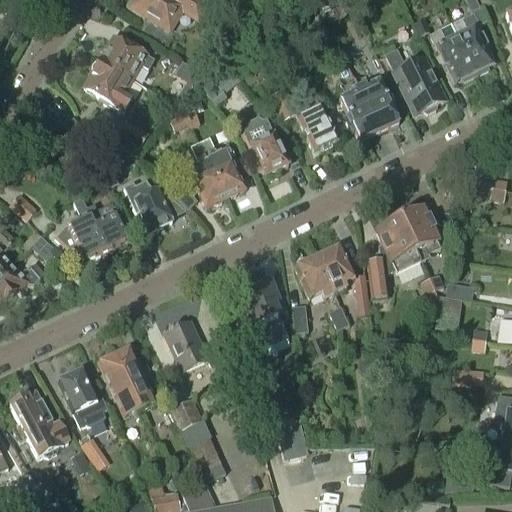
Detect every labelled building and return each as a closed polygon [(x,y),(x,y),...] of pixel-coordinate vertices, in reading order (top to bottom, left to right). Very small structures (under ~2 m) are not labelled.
[(136,0),(130,10),(168,34),(180,14),(196,24),(205,10),(188,0),(136,0)] [(462,0),(470,17),(479,13),(472,0),(462,0)] [(495,5),(493,0),(477,0),(481,11),(495,5)] [(326,3),(319,7),(322,13),(329,10),(326,3)] [(478,33),(472,20),(464,24),(463,22),(450,28),(456,42),(475,80),(487,74),(486,72),(494,69),(476,33),(478,33)] [(423,25),(413,30),(419,42),(429,37),(423,25)] [(475,80),(456,42),(450,28),(436,35),(437,37),(429,41),(435,54),(437,53),(454,87),(461,84),(462,86),(475,80)] [(101,63),(99,66),(131,84),(139,71),(146,75),(152,65),(144,61),(132,53),(131,55),(112,44),(106,54),(102,55),(100,59),(101,63)] [(248,90),(264,80),(247,54),(231,65),(248,90)] [(408,70),(402,69),(395,55),(384,61),(415,120),(422,116),(426,118),(435,114),(436,109),(443,105),(422,63),(408,70)] [(99,66),(98,68),(94,69),(92,70),(91,76),(92,78),(83,93),(115,112),(122,116),(130,103),(122,98),(131,84),(99,66)] [(194,93),(202,80),(182,67),(173,80),(194,93)] [(200,94),(214,110),(225,101),(221,97),(238,83),(228,71),(200,94)] [(385,102),(377,85),(357,95),(379,138),(398,128),(393,117),(396,116),(389,101),(385,102)] [(379,138),(357,95),(338,104),(347,121),(344,122),(351,137),(354,136),(359,147),(379,138)] [(282,127),(294,122),(283,97),(271,102),(282,127)] [(200,127),(193,111),(184,115),(191,131),(200,127)] [(314,159),(337,147),(320,112),(296,124),(314,159)] [(49,141),(60,133),(49,118),(38,127),(49,141)] [(262,125),(258,122),(245,128),(245,134),(243,135),(264,182),(266,181),(270,185),(277,181),(277,176),(287,171),(265,124),(262,125)] [(92,169),(102,160),(73,123),(62,131),(92,169)] [(139,153),(147,140),(126,127),(118,140),(139,153)] [(213,156),(208,144),(198,148),(224,203),(244,194),(231,165),(234,164),(227,149),(213,156)] [(224,203),(198,148),(191,151),(196,164),(182,170),(188,184),(191,183),(204,212),(224,203)] [(476,169),(475,174),(462,172),(459,190),(478,193),(504,198),(506,187),(492,184),(494,172),(476,169)] [(153,196),(146,189),(144,186),(133,192),(131,189),(122,193),(134,220),(138,218),(148,240),(157,235),(157,234),(172,226),(156,195),(153,196)] [(503,206),(504,198),(478,193),(476,202),(503,206)] [(26,226),(36,215),(18,200),(9,210),(26,226)] [(79,224),(58,234),(65,247),(71,244),(83,269),(106,258),(85,214),(86,214),(81,204),(72,209),(79,224)] [(130,246),(111,208),(95,216),(92,211),(86,214),(85,214),(106,258),(130,246)] [(440,245),(424,212),(412,218),(410,216),(398,222),(419,268),(425,265),(427,260),(440,254),(436,246),(440,245)] [(366,267),(370,295),(371,304),(387,302),(384,279),(394,275),(396,279),(419,268),(398,222),(386,227),(387,230),(375,236),(385,257),(379,260),(380,266),(366,267)] [(0,277),(9,269),(0,258),(9,251),(8,250),(14,245),(4,234),(0,237),(0,277)] [(45,265),(55,254),(40,240),(30,251),(45,265)] [(343,289),(354,283),(339,252),(317,263),(333,299),(345,293),(343,289)] [(322,304),(333,299),(317,263),(294,274),(309,305),(320,300),(322,304)] [(19,280),(9,269),(0,277),(0,307),(7,304),(25,288),(26,289),(32,290),(38,285),(39,283),(44,279),(34,268),(29,273),(28,272),(19,280)] [(436,306),(438,305),(434,296),(443,291),(438,279),(427,285),(436,306)] [(359,325),(367,321),(369,320),(364,284),(354,289),(359,325)] [(428,309),(436,306),(427,285),(419,288),(428,309)] [(264,353),(288,343),(273,307),(278,305),(270,286),(242,297),(264,353)] [(469,306),(471,292),(447,289),(445,303),(458,305),(461,305),(469,306)] [(439,302),(434,333),(456,337),(461,305),(458,305),(445,303),(439,302)] [(294,338),(306,337),(303,312),(291,313),(294,338)] [(336,336),(348,330),(339,312),(327,318),(336,336)] [(201,351),(190,328),(163,340),(181,379),(208,366),(211,373),(224,368),(213,346),(201,351)] [(473,334),(472,345),(485,347),(486,336),(473,334)] [(483,357),(485,347),(472,345),(470,356),(483,357)] [(128,354),(114,361),(139,414),(139,415),(149,410),(142,395),(154,390),(145,372),(138,376),(128,354)] [(114,361),(98,369),(115,404),(115,403),(124,422),(139,415),(139,414),(114,361)] [(453,373),(452,389),(481,391),(482,375),(453,373)] [(69,382),(58,388),(79,434),(86,431),(87,432),(105,424),(102,417),(107,415),(101,403),(95,405),(81,376),(78,378),(75,376),(69,379),(69,382)] [(35,397),(9,411),(20,432),(13,435),(19,447),(26,443),(28,447),(36,463),(51,456),(62,450),(69,446),(58,426),(52,429),(35,397)] [(506,428),(503,447),(511,448),(511,402),(497,401),(494,426),(506,428)] [(203,489),(224,479),(199,426),(202,425),(192,404),(168,415),(201,485),(203,489)] [(284,465),(306,459),(298,426),(276,432),(284,465)] [(92,445),(81,452),(96,474),(107,466),(92,445)] [(511,477),(511,448),(503,447),(501,466),(489,464),(485,490),(509,493),(511,477)] [(159,478),(166,471),(156,459),(148,466),(159,478)] [(161,492),(149,494),(152,511),(187,511),(183,501),(181,498),(163,501),(161,492)] [(205,493),(183,501),(187,511),(213,511),(212,508),(205,493)] [(271,511),(270,502),(214,511),(271,511)]
